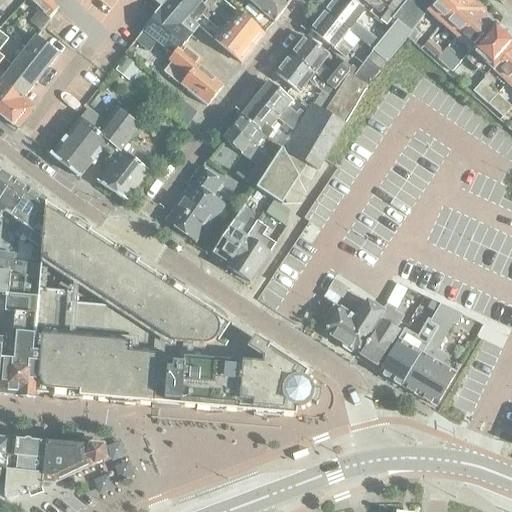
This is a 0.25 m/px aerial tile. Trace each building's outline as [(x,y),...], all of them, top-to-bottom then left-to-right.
[(41,30),(56,11),(58,9),(48,0),(29,0),(40,10),(30,22),(41,30)] [(202,0),(167,0),(161,7),(142,32),(172,56),(168,62),(171,64),(164,73),(207,107),(223,87),(197,66),(201,61),(183,46),(198,26),(189,17),(195,11),(200,4),(202,0)] [(252,50),(264,36),(235,12),(230,19),(214,5),(218,0),(208,0),(203,7),(205,9),(252,50)] [(288,5),(282,0),(247,0),(274,23),(288,5)] [(347,0),(334,0),(324,13),(349,32),(357,22),(363,26),(370,17),(347,0)] [(396,22),(372,52),(373,52),(353,77),(368,86),(392,57),(406,38),(410,34),(408,32),(413,27),(427,11),(437,0),(405,0),(403,4),(394,14),(391,18),(396,22)] [(361,0),(379,14),(386,6),(377,0),(361,0)] [(398,0),(393,0),(387,9),(394,14),(403,4),(398,0)] [(463,0),(437,0),(427,11),(442,25),(463,0)] [(481,10),(470,0),(463,0),(442,25),(456,38),(481,10)] [(205,9),(203,7),(200,4),(195,11),(200,15),(205,9)] [(241,64),(252,50),(205,9),(200,15),(219,31),(212,40),(241,64)] [(491,19),(481,10),(456,38),(474,54),(498,27),(495,24),(494,25),(490,21),(491,19)] [(349,32),(324,13),(310,31),(345,57),(351,49),(341,41),(349,32)] [(410,34),(406,38),(414,44),(422,35),(413,27),(408,32),(410,34)] [(474,54),(490,69),(511,42),(511,40),(498,27),(474,54)] [(0,82),(0,116),(17,129),(34,107),(23,99),(58,55),(35,37),(0,82)] [(305,38),(289,57),(321,82),(324,85),(332,75),(321,66),(329,57),(305,38)] [(423,46),(431,53),(437,60),(452,72),(459,63),(453,57),(456,54),(448,47),(443,52),(430,40),(423,46)] [(474,92),(488,105),(497,94),(490,88),(497,81),(503,86),(506,84),(511,77),(511,42),(490,69),(493,71),(474,92)] [(289,57),(275,74),(299,93),(308,82),(316,88),(321,82),(289,57)] [(324,85),(332,91),(349,70),(342,64),(332,75),(324,85)] [(311,105),(281,153),(297,180),(307,165),(318,173),(319,171),(368,86),(353,77),(348,74),(332,100),(324,112),(311,105)] [(268,84),(254,101),(278,120),(291,131),(304,114),(299,110),(296,114),(288,108),(292,103),(268,84)] [(497,94),(488,105),(503,118),(511,108),(497,94)] [(198,114),(197,113),(178,98),(169,110),(188,126),(198,114)] [(254,101),(223,140),(240,154),(249,143),(254,147),(263,136),(268,140),(273,132),(270,130),(278,120),(254,101)] [(115,161),(129,142),(139,128),(116,110),(105,124),(87,110),(51,155),(50,156),(79,179),(80,178),(79,178),(101,151),(114,160),(115,161)] [(269,139),(259,151),(272,161),(282,149),(269,139)] [(156,163),(129,142),(115,161),(114,160),(96,182),(126,202),(156,163)] [(273,200),(282,205),(297,180),(281,153),(280,151),(256,189),(273,200)] [(0,169),(0,199),(13,178),(0,169)] [(169,223),(195,240),(208,221),(213,224),(226,205),(212,196),(221,182),(200,169),(189,184),(193,187),(169,223)] [(13,178),(0,199),(0,216),(3,212),(10,217),(29,188),(13,178)] [(43,197),(32,190),(14,218),(33,231),(28,239),(37,245),(39,241),(40,227),(43,197)] [(35,278),(34,298),(29,353),(26,353),(25,362),(37,363),(35,395),(52,396),(52,400),(80,402),(80,399),(110,401),(109,405),(137,407),(138,404),(152,405),(154,392),(163,393),(163,401),(180,402),(180,407),(196,408),(195,412),(223,414),(224,411),(253,413),(253,417),(281,419),(281,416),(296,417),(296,411),(305,409),(311,403),(312,401),(314,394),(314,392),(311,384),(305,378),(308,373),(270,349),(270,348),(269,347),(269,348),(254,339),(250,346),(233,335),(232,324),(231,324),(231,327),(219,329),(218,324),(216,320),(212,317),(214,313),(186,294),(151,271),(137,263),(134,267),(123,259),(114,253),(117,249),(89,231),(87,235),(66,222),(68,218),(45,203),(47,200),(43,197),(40,227),(39,241),(35,276),(35,278)] [(288,209),(282,205),(273,200),(264,214),(285,228),(288,209)] [(230,265),(246,239),(237,233),(239,228),(243,230),(253,215),(242,208),(212,255),(213,256),(213,255),(230,265)] [(249,234),(246,239),(230,265),(229,265),(235,269),(233,272),(251,283),(270,253),(257,245),(267,229),(259,224),(251,236),(249,234)] [(0,262),(0,271),(12,273),(12,264),(0,262)] [(12,273),(12,277),(23,278),(25,265),(12,264),(12,273)] [(0,294),(13,296),(34,298),(35,278),(23,278),(12,277),(12,273),(0,271),(0,294)] [(334,279),(328,290),(342,299),(349,288),(334,279)] [(0,395),(34,398),(35,395),(37,363),(25,362),(26,353),(29,353),(34,298),(13,296),(0,294),(0,334),(2,335),(0,356),(0,395)] [(358,351),(359,352),(382,311),(367,301),(355,319),(333,304),(327,313),(334,318),(325,333),(343,344),(344,348),(351,352),(355,351),(357,353),(358,351)] [(382,311),(359,352),(361,353),(360,355),(361,355),(377,364),(376,365),(378,366),(400,332),(396,329),(404,317),(395,311),(396,309),(387,304),(383,312),(382,311)] [(401,387),(435,407),(454,374),(441,366),(446,356),(437,350),(452,324),(456,326),(462,314),(440,304),(430,322),(429,322),(428,323),(437,328),(422,354),(420,353),(401,387)] [(379,374),(401,387),(420,353),(422,354),(437,328),(428,323),(429,322),(430,322),(428,321),(418,339),(404,331),(379,374)] [(8,459),(9,440),(0,439),(0,504),(3,505),(3,500),(4,500),(8,459)] [(8,459),(4,500),(42,489),(42,490),(43,489),(47,444),(9,440),(8,459)] [(92,448),(47,444),(43,489),(53,484),(95,464),(99,464),(103,461),(104,460),(103,459),(104,454),(102,450),(102,449),(100,449),(96,447),(92,448)]
